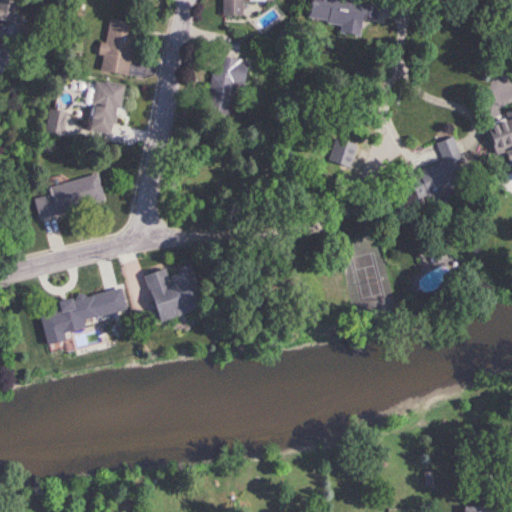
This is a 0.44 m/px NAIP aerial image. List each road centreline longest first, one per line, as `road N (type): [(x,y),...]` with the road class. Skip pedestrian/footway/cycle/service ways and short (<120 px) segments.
road 1 (residential): [(0,276),(141,245),(301,226),(359,204),(386,158),(422,0)]
road 2 (residential): [(141,245),(189,0)]
